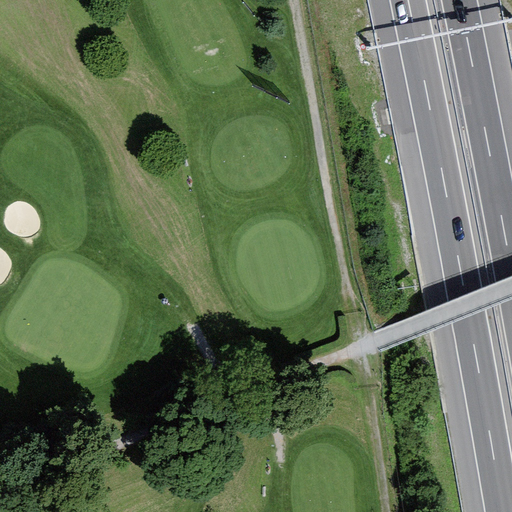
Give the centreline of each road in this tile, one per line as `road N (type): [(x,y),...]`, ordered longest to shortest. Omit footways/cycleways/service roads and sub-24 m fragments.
road 1 (track): [(511,287),(0,493)]
road 2 (motorway): [(407,0),(502,511)]
road 3 (track): [(385,511),(293,0)]
road 4 (motorway): [(511,274),(459,0)]
